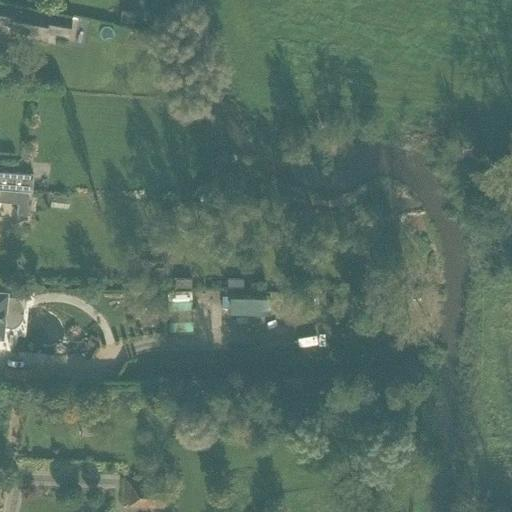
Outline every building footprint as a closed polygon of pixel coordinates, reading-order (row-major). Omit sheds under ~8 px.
[(0,3),(0,18),(9,20),(9,24),(39,30),(40,25),(54,28),(57,14),(43,12),(12,6),(4,4),(0,3)] [(0,168),(0,187),(18,189),(21,189),(32,190),(33,170),(0,168)] [(30,213),(32,190),(21,189),(18,189),(16,211),(30,213)] [(0,337),(3,338),(4,326),(12,326),(13,326),(14,325),(15,325),(16,324),(17,323),(18,322),(18,321),(19,320),(20,319),(20,318),(21,317),(21,316),(21,315),(22,314),(22,312),(22,311),(22,310),(22,309),(22,308),(21,306),(21,305),(21,304),(20,303),(20,302),(19,301),(18,300),(17,299),(17,298),(16,297),(15,297),(7,296),(8,290),(0,289),(0,337)] [(376,313),(379,296),(362,292),(359,310),(376,313)] [(148,307),(148,317),(158,318),(158,307),(148,307)] [(166,480),(126,479),(125,505),(165,507),(166,480)]
